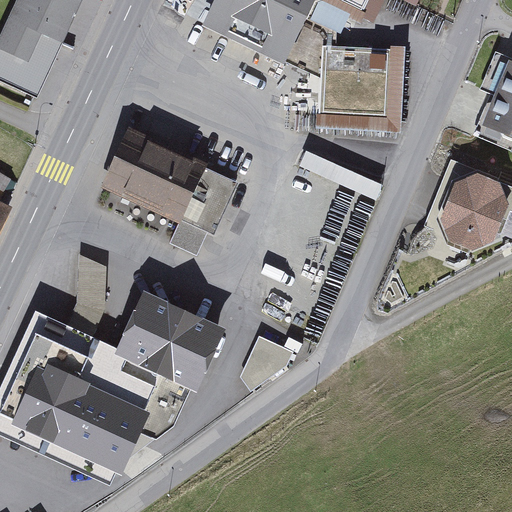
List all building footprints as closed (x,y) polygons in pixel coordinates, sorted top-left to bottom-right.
[(16,0),(0,34),(0,80),(37,98),(83,0),(16,0)] [(284,63),(286,60),(321,76),(322,45),(336,46),(336,31),(343,34),(350,18),(360,23),(364,14),(376,19),(385,0),(384,0),(215,0),(203,24),(284,63)] [(336,46),(322,45),(321,76),(319,114),(388,118),(391,48),(336,46)] [(511,59),(509,59),(483,123),(511,134),(511,149),(511,150),(511,149),(511,59)] [(205,167),(128,130),(103,184),(181,220),(170,242),(197,255),(208,230),(214,233),(237,182),(205,167)] [(354,191),(361,177),(308,152),(301,166),(354,191)] [(0,169),(0,199),(1,201),(13,176),(0,169)] [(477,172),(454,180),(440,217),(451,240),(472,248),(496,239),(509,204),(500,180),(477,172)] [(0,238),(15,207),(0,200),(0,238)] [(68,325),(43,314),(0,407),(0,413),(118,466),(135,429),(156,438),(175,424),(191,388),(114,352),(116,347),(94,337),(106,308),(106,267),(78,256),(76,304),(68,325)] [(225,327),(143,289),(116,347),(114,352),(191,388),(196,390),(225,327)] [(268,394),(290,348),(261,334),(239,380),(268,394)]
